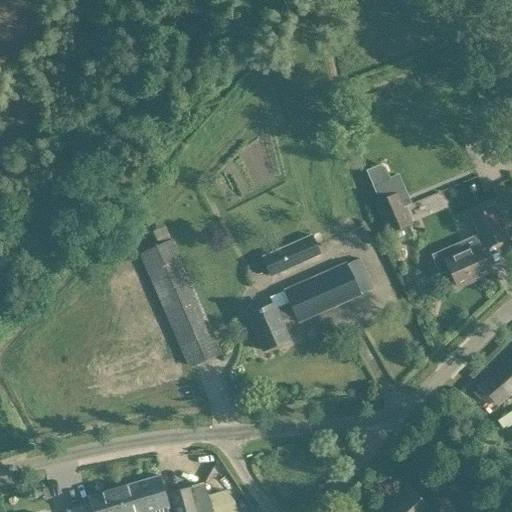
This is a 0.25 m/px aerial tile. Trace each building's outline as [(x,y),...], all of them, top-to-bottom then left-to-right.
[(399,175),(372,186),(379,202),(375,203),(388,233),(388,232),(408,224),(411,223),(404,207),(399,195),(406,192),(399,175)] [(485,247),(508,237),(495,207),(472,217),(485,247)] [(271,275),(320,252),(311,234),(262,256),(271,275)] [(489,272),(477,246),(473,236),(432,254),(440,273),(450,269),(452,273),(449,274),(453,284),(456,282),(457,286),(489,272)] [(184,280),(171,247),(145,257),(158,290),(184,280)] [(298,322),(373,289),(359,258),(285,291),(289,302),(275,308),(273,303),(248,314),(255,332),(263,350),(288,339),(280,320),(294,314),(298,322)] [(208,372),(189,325),(169,333),(176,350),(151,360),(163,389),(208,372)] [(511,355),(480,386),(498,404),(511,389),(511,355)] [(122,511),(168,511),(167,506),(169,505),(160,475),(116,488),(122,511)] [(208,494),(205,483),(170,493),(175,511),(237,511),(234,500),(226,489),(208,494)] [(429,511),(432,510),(408,485),(380,511),(429,511)] [(122,511),(116,488),(88,497),(91,506),(85,508),(84,504),(67,509),(68,511),(122,511)]
